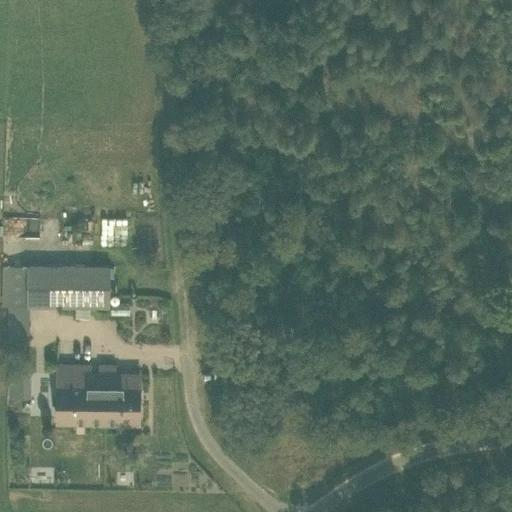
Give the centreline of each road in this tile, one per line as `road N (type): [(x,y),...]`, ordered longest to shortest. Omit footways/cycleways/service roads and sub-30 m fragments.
road 1 (track): [(186,360),(161,0)]
road 2 (unclassified): [(318,511),(367,472),(437,444),(511,438)]
road 3 (unclassified): [(277,511),(229,473),(196,422),(186,360)]
